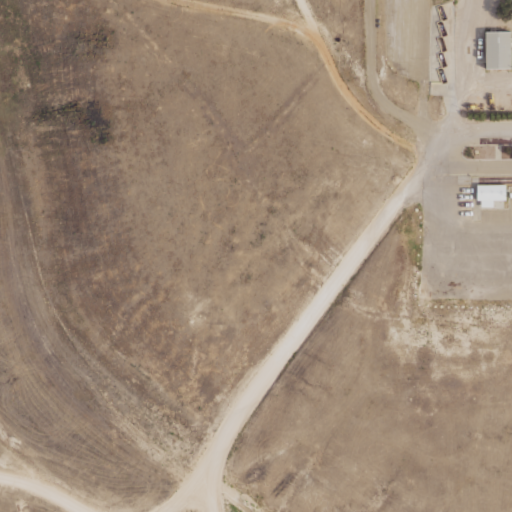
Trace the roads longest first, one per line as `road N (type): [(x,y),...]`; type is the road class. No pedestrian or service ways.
road 1 (track): [(297,0),(361,111),(419,152),(427,168),(444,127),(465,0)]
road 2 (track): [(187,0),(318,35)]
